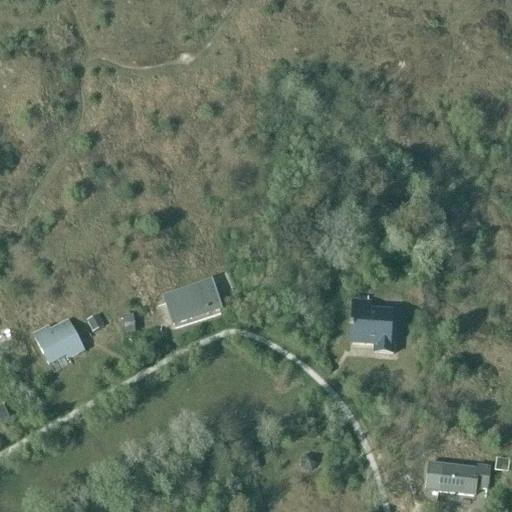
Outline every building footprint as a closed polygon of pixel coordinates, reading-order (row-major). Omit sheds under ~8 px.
[(164,298),(172,323),(218,309),(210,284),(164,298)] [(371,302),(350,301),(348,350),(372,350),(371,357),(393,358),(395,325),(392,325),(392,313),(370,312),(371,302)] [(97,317),(87,322),(93,334),(103,329),(97,317)] [(134,318),(124,318),(125,335),(135,334),(134,318)] [(48,366),(67,357),(69,360),(82,353),(70,329),(52,338),(48,330),(33,337),(48,366)] [(316,466),(313,459),(305,458),(300,464),(303,471),(311,473),(316,466)] [(508,463),(496,462),(495,474),(507,475),(508,463)] [(426,487),(438,489),(437,494),(474,499),(475,491),(486,493),(489,470),(477,468),(476,472),(441,467),(429,466),(426,487)]
